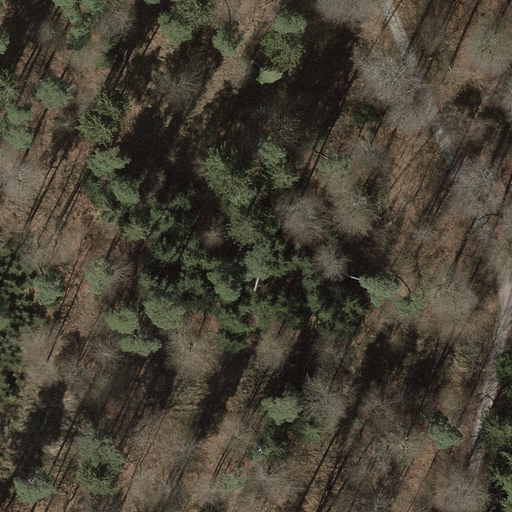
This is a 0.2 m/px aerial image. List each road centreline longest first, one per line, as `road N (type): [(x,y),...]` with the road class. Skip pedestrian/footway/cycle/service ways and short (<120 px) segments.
road 1 (track): [(510,297),(387,0)]
road 2 (track): [(463,511),(510,297)]
